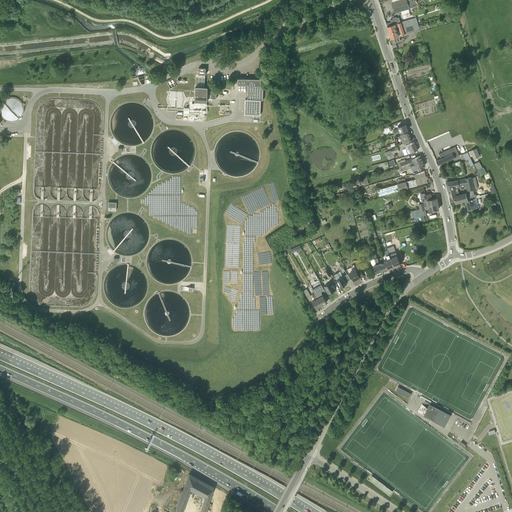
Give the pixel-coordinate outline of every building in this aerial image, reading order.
[(411,0),(401,0),(392,3),(395,12),(414,7),(413,5),(412,0),(411,0)] [(447,7),(447,6),(440,8),(442,15),(449,13),(449,12),(451,11),(449,6),(447,7)] [(389,33),(418,23),(416,17),(399,23),(397,17),(391,19),(392,21),(386,23),(389,33)] [(418,23),(389,33),(391,38),(392,38),(393,42),(400,40),(399,37),(400,36),(406,33),(420,28),(418,23)] [(262,84),(262,83),(261,83),(261,79),(238,78),(237,85),(248,85),(248,99),(245,99),(245,114),(260,115),(261,100),(263,100),(264,84),(262,84)] [(195,87),(195,101),(207,101),(208,87),(195,87)] [(394,134),(408,130),(406,123),(398,126),(399,128),(393,130),(394,134)] [(403,144),(412,141),(409,132),(400,135),(403,144)] [(418,150),(414,142),(405,146),(407,149),(410,148),(412,152),(418,150)] [(436,160),(438,165),(459,156),(455,147),(450,149),(451,150),(443,153),(443,152),(439,154),(441,158),(436,160)] [(480,156),(477,148),(470,150),(471,151),(468,151),(470,157),(473,156),(474,159),(480,156)] [(411,166),(423,160),(420,155),(412,159),(412,158),(406,160),(405,159),(397,162),(399,168),(402,167),(403,168),(411,166)] [(423,160),(411,166),(413,171),(425,165),(423,160)] [(482,168),(481,165),(479,161),(475,164),(481,176),(486,173),(483,167),(482,168)] [(426,176),(425,172),(415,175),(416,179),(406,181),(397,183),(397,184),(377,189),(379,196),(428,183),(427,179),(428,179),(427,176),(426,176)] [(455,188),(463,187),(467,186),(468,190),(477,188),(475,178),(472,179),(472,177),(446,182),(448,189),(455,188)] [(456,202),(454,196),(459,195),(458,191),(456,192),(455,188),(448,189),(451,204),(456,202)] [(420,207),(428,205),(428,206),(438,203),(437,198),(431,199),(430,194),(426,195),(425,193),(420,194),(422,203),(419,204),(420,207)] [(468,200),(466,194),(459,195),(454,196),(456,202),(466,200),(468,208),(468,210),(478,208),(476,203),(478,203),(477,198),(471,200),(468,200)] [(428,205),(420,207),(420,209),(411,211),(413,218),(420,216),(421,221),(425,220),(424,215),(427,215),(425,209),(428,209),(429,211),(439,209),(438,203),(428,206),(428,205)] [(387,248),(388,250),(394,267),(401,264),(396,252),(395,252),(393,246),(387,248)] [(394,267),(388,250),(384,251),(387,258),(384,259),(388,269),(394,267)] [(382,271),(378,259),(377,257),(377,258),(375,253),(373,254),(374,259),(370,260),(372,266),(371,267),(373,273),(376,272),(377,273),(382,271)] [(388,269),(384,259),(384,260),(384,259),(383,259),(382,257),(378,259),(382,271),(388,269)] [(349,273),(350,272),(354,280),(360,277),(360,276),(363,275),(360,269),(357,270),(356,268),(354,265),(347,269),(349,273)] [(343,277),(340,272),(334,275),(341,287),(346,284),(345,282),(347,281),(347,282),(351,280),(348,274),(343,277)] [(310,285),(315,293),(321,305),(327,302),(321,291),(324,289),(318,279),(310,285)] [(331,282),(325,286),(329,293),(335,290),(333,286),(333,285),(331,282)] [(321,305),(315,293),(312,294),(313,297),(311,298),(313,301),(312,301),(316,308),(321,305)] [(398,386),(396,391),(409,398),(411,393),(398,386)] [(430,404),(427,408),(423,404),(422,404),(420,408),(417,412),(425,416),(442,425),(443,426),(445,423),(449,414),(451,415),(451,414),(430,403),(430,404)] [(177,508),(175,511),(181,511),(190,489),(204,497),(199,511),(205,511),(213,487),(189,474),(183,490),(182,489),(176,507),(177,508)]
